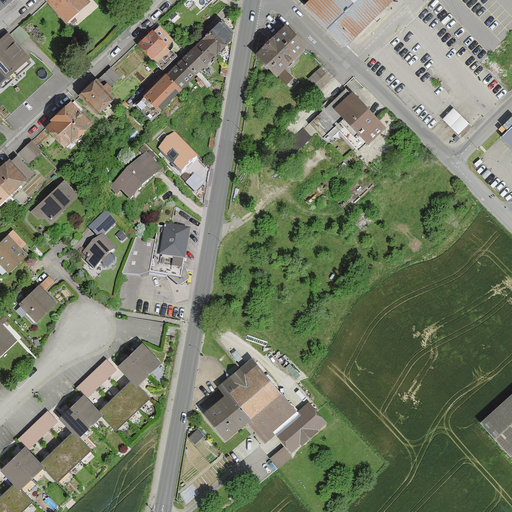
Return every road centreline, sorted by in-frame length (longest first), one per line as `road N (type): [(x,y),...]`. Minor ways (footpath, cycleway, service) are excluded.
road 1 (tertiary): [(161,511),(252,0)]
road 2 (residential): [(0,155),(165,0)]
